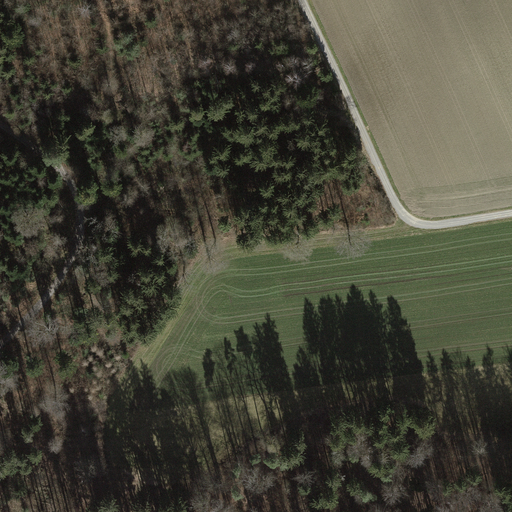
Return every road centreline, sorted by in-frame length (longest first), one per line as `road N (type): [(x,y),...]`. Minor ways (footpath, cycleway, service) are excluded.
road 1 (track): [(302,0),(392,201),(419,223),(511,213)]
road 2 (track): [(0,345),(60,280),(82,213),(71,178),(0,121)]
